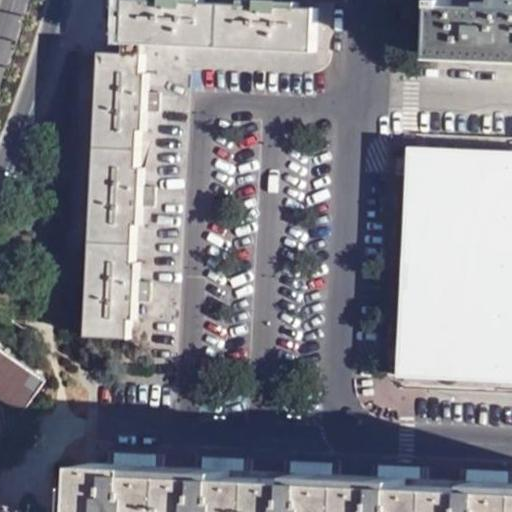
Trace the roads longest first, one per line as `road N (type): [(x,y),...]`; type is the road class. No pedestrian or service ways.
road 1 (residential): [(364,84),(346,452)]
road 2 (residential): [(91,444),(346,452)]
road 3 (secondary): [(0,158),(55,0)]
road 4 (residential): [(346,452),(511,459)]
road 5 (residential): [(364,84),(511,91)]
